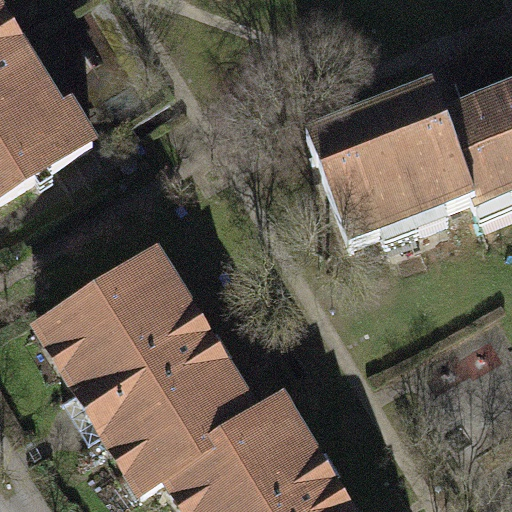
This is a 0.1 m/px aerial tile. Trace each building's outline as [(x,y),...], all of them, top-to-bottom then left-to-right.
[(511,0),(502,0),(511,26),(511,0)] [(0,28),(1,28),(0,27),(0,206),(36,184),(29,172),(40,165),(47,175),(91,148),(69,114),(59,120),(18,53),(10,58),(0,42),(0,28)] [(511,200),(511,111),(448,135),(434,98),(404,109),(408,120),(349,143),(344,129),(308,142),(350,251),(471,205),(474,215),(511,200)] [(156,483),(181,469),(257,426),(226,372),(212,380),(180,323),(191,317),(162,265),(59,324),(93,384),(76,393),(103,440),(124,427),(156,483)] [(326,511),(303,474),(312,467),(278,413),(257,426),(181,469),(205,511),(326,511)]
